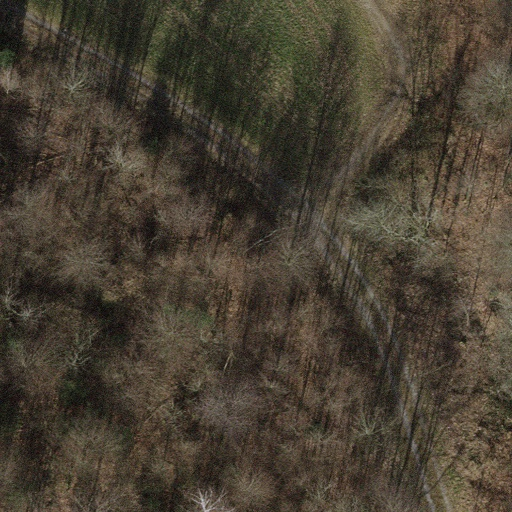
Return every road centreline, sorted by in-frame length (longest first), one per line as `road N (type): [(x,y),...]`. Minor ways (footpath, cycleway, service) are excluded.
road 1 (track): [(447,511),(416,401),(374,297),(319,219),(212,137),(0,12)]
road 2 (track): [(319,219),(402,104),(404,53),(372,0)]
